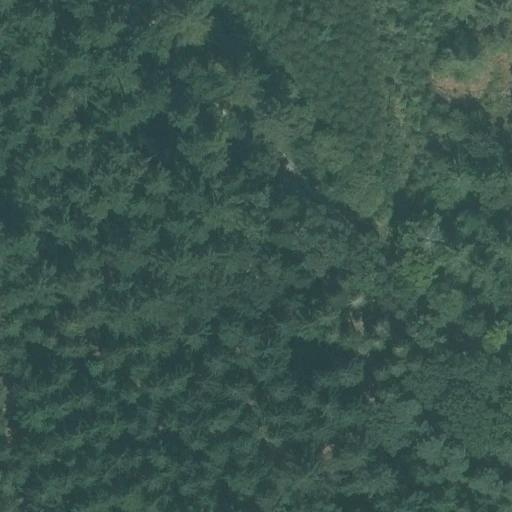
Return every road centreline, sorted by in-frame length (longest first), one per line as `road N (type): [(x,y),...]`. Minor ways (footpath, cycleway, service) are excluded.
road 1 (track): [(511,395),(131,0)]
road 2 (track): [(180,511),(495,378)]
